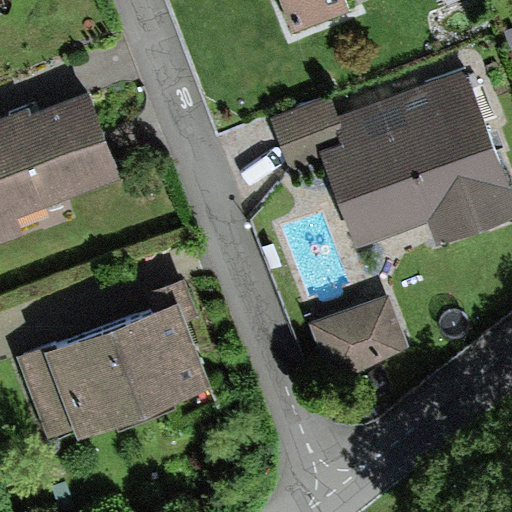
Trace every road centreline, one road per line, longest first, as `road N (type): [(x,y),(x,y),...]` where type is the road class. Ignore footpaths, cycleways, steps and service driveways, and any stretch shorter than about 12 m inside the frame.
road 1 (residential): [(139,0),(302,427),(334,490)]
road 2 (residential): [(334,490),(511,353)]
